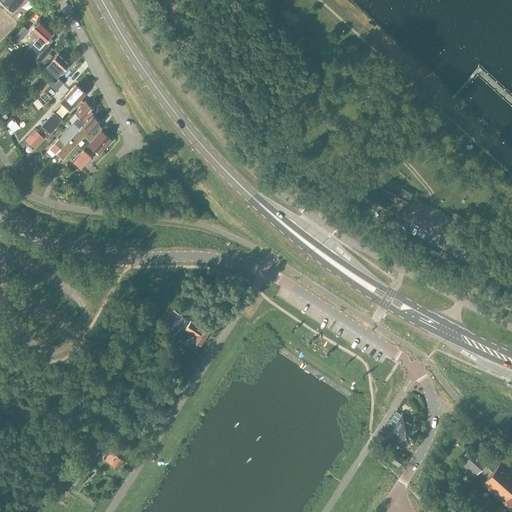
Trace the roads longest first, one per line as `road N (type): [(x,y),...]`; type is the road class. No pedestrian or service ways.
road 1 (unknown): [(430,511),(373,453),(363,362),(247,283),(206,267),(137,267),(60,253),(0,221)]
road 2 (primary): [(511,361),(384,297),(260,204),(184,125),(101,0)]
road 3 (unclassified): [(389,502),(430,434),(423,380),(401,357),(264,271)]
road 4 (unclassified): [(108,511),(264,271)]
road 5 (unclassified): [(264,271),(211,258),(89,252),(33,233),(0,210)]
road 6 (track): [(306,12),(362,89),(376,133),(430,191),(421,226)]
road 7 (unknown): [(0,330),(36,354),(61,358),(128,266)]
